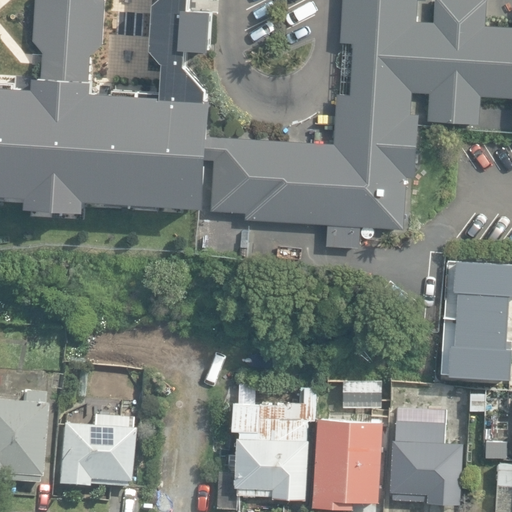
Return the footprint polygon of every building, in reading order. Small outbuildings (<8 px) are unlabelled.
[(212,48),(214,9),(192,8),(191,0),(159,0),(156,2),(154,48),(166,61),(165,90),(119,87),(118,92),(94,90),(95,81),(90,80),(91,54),(103,44),(106,1),(105,0),(36,0),(35,40),(44,51),(43,78),(39,77),(38,87),(20,86),(21,81),(0,79),(0,192),(29,194),(29,205),(86,209),(87,197),(206,205),(213,98),(208,97),(209,87),(187,64),(189,47),(212,48)] [(434,90),(432,120),(480,122),(482,96),(511,97),(511,25),(489,24),(489,0),(435,0),(434,21),(419,20),(420,1),(430,1),(429,0),(343,0),(342,42),(354,43),(352,92),(412,95),(414,90),(434,90)] [(411,111),(412,95),(336,92),(334,143),(211,138),(210,160),(216,161),(214,209),(247,211),(247,218),(328,221),(327,247),(358,248),(359,223),(406,225),(409,176),(418,177),(421,111),(411,111)] [(495,330),(497,309),(496,309),(499,274),(459,271),(454,327),(495,330)] [(494,347),(496,335),(486,334),(484,346),(494,347)] [(383,376),(344,375),(343,400),(382,401),(383,376)] [(415,396),(440,399),(441,383),(417,380),(415,396)] [(239,435),(238,471),(220,470),(218,507),(239,507),(240,494),(275,495),(275,497),(308,498),(310,439),(309,439),(310,419),(316,419),(318,386),(305,385),(305,400),(289,400),(289,402),(235,401),(234,428),(259,429),(259,436),(239,435)] [(4,480),(36,482),(36,476),(39,477),(44,404),(43,404),(43,392),(23,391),(22,402),(0,399),(0,480),(4,481),(4,480)] [(472,392),(472,411),(487,410),(487,391),(472,392)] [(315,503),(355,505),(356,496),(380,497),(384,417),(382,417),(382,404),(372,403),(371,416),(319,414),(315,503)] [(446,441),(447,408),(398,405),(396,438),(394,438),(391,490),(394,490),(394,498),(428,500),(428,502),(462,503),(466,442),(446,441)] [(88,484),(125,487),(125,482),(128,482),(133,429),(130,429),(130,418),(92,415),(91,426),(61,424),(57,484),(88,486),(88,484)] [(487,456),(507,457),(508,440),(488,439),(487,456)] [(511,511),(511,462),(499,462),(496,511),(511,511)]
